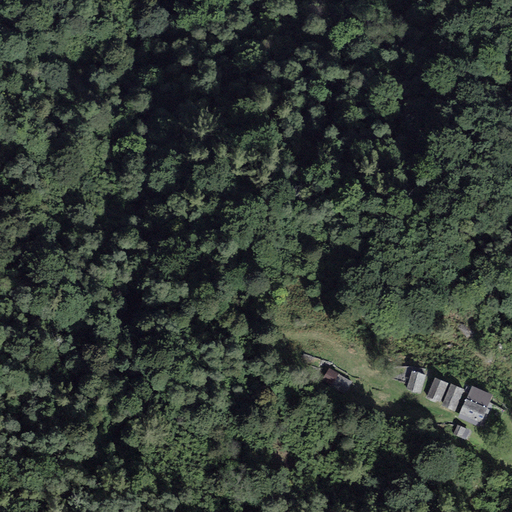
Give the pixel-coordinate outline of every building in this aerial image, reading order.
[(352,382),(329,368),(322,379),(345,393),(352,382)] [(426,375),(412,371),(406,389),(420,394),(426,375)] [(448,383),(434,378),(425,398),(439,404),(448,383)] [(464,390),(450,384),(441,406),(455,412),(464,390)] [(493,395),(472,386),(458,418),(479,427),(493,395)] [(469,431),(457,425),(453,434),(466,439),(469,431)]
